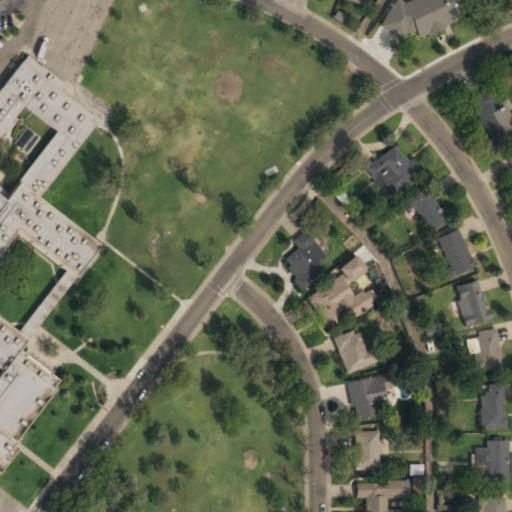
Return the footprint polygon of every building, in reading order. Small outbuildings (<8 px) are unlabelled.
[(393,0),(378,27),(401,41),(404,36),(415,32),(417,37),(453,24),(460,12),(455,0),(407,0),(402,2),(398,0),(393,0)] [(0,87),(21,60),(98,119),(37,198),(98,245),(16,351),(55,380),(8,441),(17,448),(0,469),(0,87)] [(494,147),(511,136),(511,121),(503,107),(497,111),(486,92),(467,103),(494,147)] [(417,177),(394,146),(363,168),(386,199),(417,177)] [(448,215),(420,190),(405,207),(432,232),(448,215)] [(450,277),(473,266),(456,230),(433,241),(450,277)] [(326,258),(303,232),(290,244),(295,250),(278,265),(302,291),(322,274),(316,267),(326,258)] [(326,321),(342,309),(350,321),(373,305),(364,291),(353,299),(344,286),(364,272),(354,257),(336,269),(341,276),(309,297),(326,321)] [(453,287),(463,327),(488,320),(477,281),(453,287)] [(360,330),(332,341),(344,376),(373,366),(360,330)] [(495,332),(464,336),(466,356),(472,356),(475,373),(500,370),(495,332)] [(345,384),(351,422),(376,418),(374,406),(383,405),(379,379),(345,384)] [(503,386),(480,386),(480,430),(503,430),(503,386)] [(377,472),(377,433),(352,433),(352,472),(377,472)] [(504,483),(504,443),(485,443),(485,450),(472,450),(472,483),(504,483)] [(405,483),(353,484),(353,501),(363,501),(363,511),(386,511),(386,500),(406,500),(405,483)] [(505,511),(505,500),(477,499),(477,511),(505,511)]
